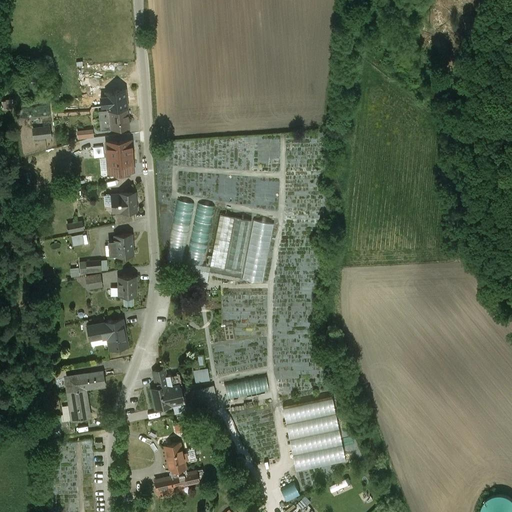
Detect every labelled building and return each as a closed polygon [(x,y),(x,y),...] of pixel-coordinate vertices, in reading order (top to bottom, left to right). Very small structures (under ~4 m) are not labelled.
[(106,91),(107,97),(126,95),(125,89),(106,91)] [(126,95),(107,98),(108,105),(127,103),(126,95)] [(129,108),(100,110),(102,129),(130,127),(129,108)] [(49,128),(33,130),(34,139),(50,137),(49,128)] [(131,141),(107,142),(109,173),(133,171),(131,141)] [(135,193),(120,194),(121,211),(121,212),(133,211),(136,211),(135,193)] [(120,194),(112,195),(113,212),(115,212),(121,211),(120,194)] [(182,202),(174,243),(184,245),(192,203),(182,202)] [(193,203),(182,262),(192,264),(203,205),(193,203)] [(204,205),(193,264),(203,267),(215,207),(204,205)] [(133,211),(121,212),(121,211),(115,212),(116,225),(134,221),(133,211)] [(251,220),(220,214),(211,256),(208,256),(205,267),(209,268),(208,273),(208,276),(239,281),(251,220)] [(273,224),(253,220),(242,280),(262,283),(273,224)] [(83,231),(82,222),(67,224),(68,233),(83,231)] [(133,234),(113,235),(114,241),(108,241),(109,256),(115,256),(115,257),(134,256),(133,234)] [(101,260),(80,262),(81,274),(102,272),(102,270),(108,269),(108,260),(101,260)] [(79,268),(72,269),(72,277),(80,276),(79,268)] [(208,273),(190,269),(188,278),(207,282),(208,276),(208,273)] [(99,274),(86,276),(88,289),(101,287),(99,274)] [(136,276),(118,277),(119,296),(123,296),(123,304),(133,303),(133,295),(136,295),(136,276)] [(122,320),(105,323),(105,325),(88,328),(90,340),(91,340),(91,339),(107,335),(110,349),(127,346),(126,337),(125,337),(123,327),(122,320)] [(65,369),(54,371),(56,378),(65,376),(66,376),(65,369)] [(168,386),(164,369),(153,371),(156,388),(151,389),(155,407),(183,401),(179,384),(168,386)] [(66,376),(65,376),(67,391),(85,388),(104,386),(102,371),(66,376)] [(265,375),(224,384),(227,401),(269,392),(265,375)] [(213,386),(195,390),(200,414),(218,410),(213,386)] [(85,388),(67,391),(69,405),(72,420),(80,418),(81,419),(90,418),(85,388)] [(338,396),(286,405),(298,469),(349,460),(338,396)] [(58,426),(61,426),(62,435),(76,433),(76,432),(82,431),(81,428),(76,428),(76,427),(72,428),(70,420),(72,420),(69,405),(63,406),(65,415),(57,416),(58,426)] [(183,422),(175,424),(177,432),(185,430),(183,422)] [(180,443),(164,447),(171,477),(187,473),(184,459),(187,459),(186,453),(182,454),(180,443)] [(263,497),(249,470),(240,475),(255,501),(263,497)] [(171,477),(155,480),(158,495),(181,490),(179,484),(198,480),(195,471),(187,473),(171,477)] [(511,511),(511,494),(507,491),(500,489),(494,490),(488,492),(484,497),(481,503),(480,509),(480,511),(511,511)]
